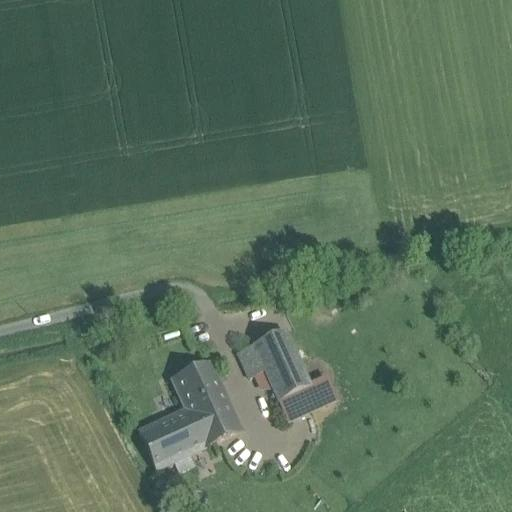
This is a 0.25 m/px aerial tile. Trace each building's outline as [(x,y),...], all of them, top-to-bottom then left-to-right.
[(265,376),(278,406),(311,391),(286,336),(253,350),(265,376)] [(250,383),(265,376),(253,350),(238,357),(250,383)] [(174,386),(186,413),(221,397),(209,370),(174,386)] [(327,384),(311,391),(278,406),(286,424),(336,402),(327,384)] [(188,416),(204,451),(238,436),(221,397),(186,413),(188,416)] [(204,451),(188,416),(141,438),(157,472),(172,465),(189,458),(204,451)] [(189,458),(172,465),(178,478),(195,470),(189,458)]
